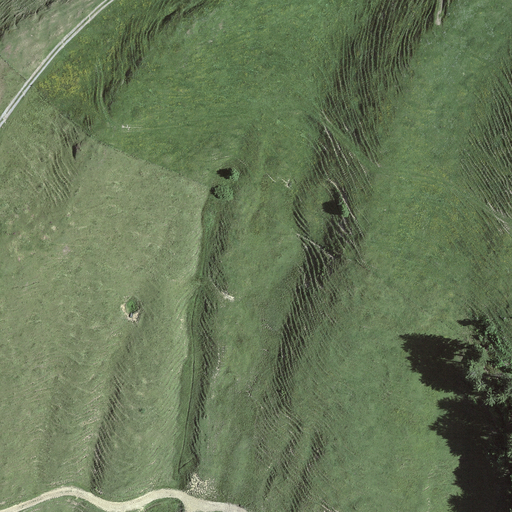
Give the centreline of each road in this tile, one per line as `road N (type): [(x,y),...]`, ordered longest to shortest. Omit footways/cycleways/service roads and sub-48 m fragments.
road 1 (track): [(66,39),(93,52),(102,108),(114,125),(134,129),(296,105),(326,121),(376,169),(468,193),(511,221)]
road 2 (track): [(4,511),(62,489),(115,505),(172,489),(243,511)]
road 3 (track): [(0,125),(66,39),(111,0)]
